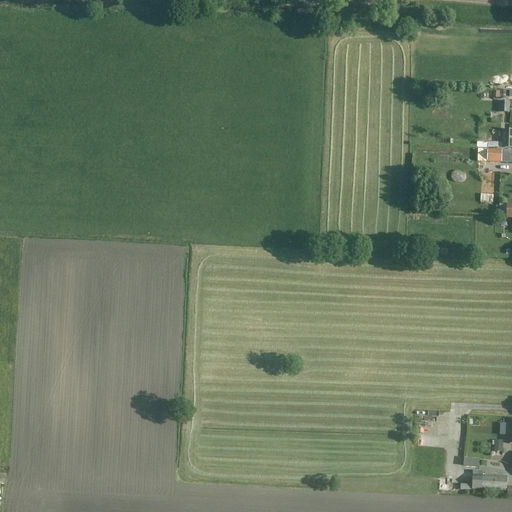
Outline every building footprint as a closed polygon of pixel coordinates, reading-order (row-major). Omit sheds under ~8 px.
[(446,102),(451,98),(445,92),(441,96),(446,102)] [(511,131),(502,132),(502,143),(489,143),(489,149),(511,149),(511,131)] [(496,165),(496,150),(486,150),(486,153),(483,152),(483,166),(488,166),(488,164),(496,165)] [(490,193),(482,193),(483,202),(491,201),(490,193)] [(421,414),(420,422),(435,423),(436,416),(421,414)] [(494,441),(494,452),(503,452),(503,441),(494,441)] [(472,472),(472,490),(506,492),(507,477),(482,476),(482,472),(472,472)]
